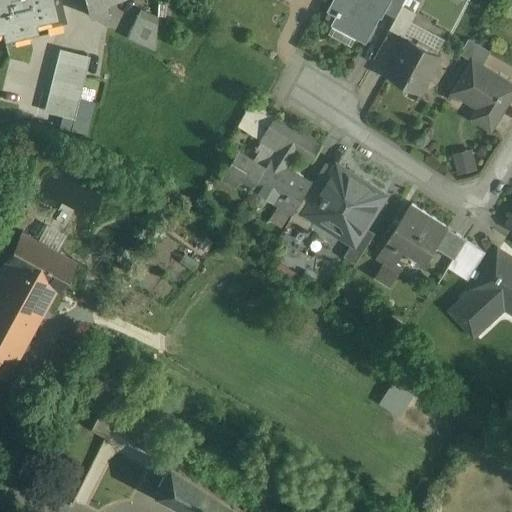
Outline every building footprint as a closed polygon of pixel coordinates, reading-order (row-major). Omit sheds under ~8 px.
[(0,0),(0,34),(3,34),(4,37),(37,29),(36,26),(64,20),(59,0),(0,0)] [(95,9),(91,0),(85,0),(89,17),(107,17),(105,4),(95,9)] [(91,0),(95,9),(105,4),(115,0),(91,0)] [(335,0),(330,11),(339,15),(334,24),(366,41),(382,10),(385,12),(391,0),(335,0)] [(391,0),(385,12),(395,18),(396,18),(403,5),(405,0),(391,0)] [(421,0),(405,0),(403,5),(415,12),(421,0)] [(396,18),(395,18),(390,29),(404,37),(412,22),(417,13),(415,12),(403,5),(396,18)] [(156,25),(136,16),(126,38),(154,51),(156,25)] [(444,40),(412,22),(404,36),(409,38),(437,53),(444,40)] [(437,53),(409,38),(389,75),(421,93),(441,56),(437,53)] [(491,52),(469,40),(461,54),(473,61),(482,67),(491,52)] [(91,57),(60,50),(44,112),(75,120),(91,57)] [(511,84),(482,67),(473,61),(454,92),(468,101),(471,97),(482,104),(473,119),(491,130),(511,96),(511,84)] [(302,176),(287,167),(297,152),(311,161),(321,145),(276,116),(261,140),(277,150),(266,168),(239,151),(223,176),(238,186),(241,182),(252,190),(256,185),(281,201),(278,206),(282,208),(302,176)] [(453,151),(457,172),(477,169),(473,147),(453,151)] [(364,186),(343,173),(344,170),(338,166),(326,184),(332,188),(329,193),(324,190),(301,225),(309,230),(318,216),(338,228),(336,232),(353,243),(354,243),(364,227),(384,195),(383,195),(365,184),(364,186)] [(302,176),(282,208),(293,215),(313,183),(302,176)] [(293,215),(291,219),(301,225),(324,190),(313,183),(293,215)] [(448,227),(412,204),(411,204),(376,259),(393,270),(405,251),(426,264),(436,248),(448,228),(449,227),(448,227)] [(364,227),(354,243),(353,243),(344,257),(356,264),(375,234),(364,227)] [(466,240),(448,228),(436,248),(454,259),(466,240)] [(73,260),(21,231),(4,262),(55,290),(56,290),(73,260)] [(486,253),(466,240),(454,259),(449,268),(468,280),(486,253)] [(511,262),(497,253),(477,285),(478,286),(452,310),(473,332),(505,303),(511,307),(511,262)] [(55,290),(5,262),(0,270),(0,374),(7,378),(45,309),(55,290)] [(66,295),(56,290),(55,290),(45,309),(55,314),(66,295)] [(382,405),(399,409),(404,387),(388,383),(382,405)] [(119,420),(99,409),(88,430),(106,439),(109,440),(115,429),(119,420)] [(245,511),(168,463),(153,492),(191,511),(245,511)]
